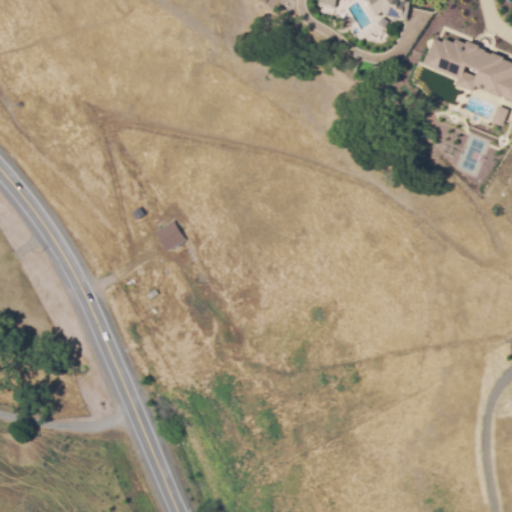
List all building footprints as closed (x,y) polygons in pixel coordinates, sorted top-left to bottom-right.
[(319,0),(335,0),(334,10),(318,7),(319,0)] [(405,0),(405,2),(410,2),(407,22),(386,18),(382,13),(377,16),(371,8),(373,7),(367,0),(405,0)] [(436,36),(454,43),(457,37),(511,60),(511,103),(424,65),(436,36)] [(502,126),(509,111),(498,106),(491,121),(502,126)] [(186,240),(173,220),(156,232),(168,251),(186,240)]
